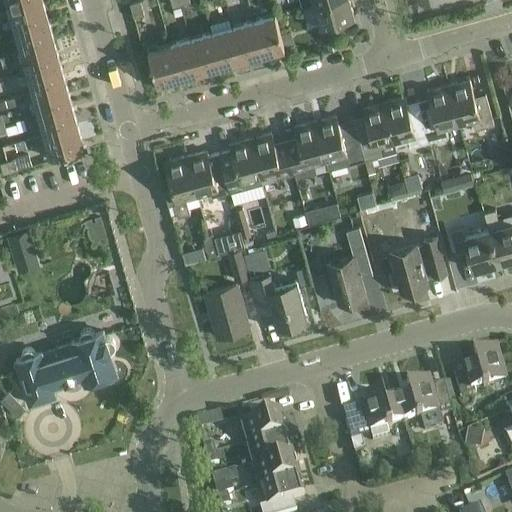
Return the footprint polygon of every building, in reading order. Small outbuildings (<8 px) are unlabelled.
[(42,0),(31,0),(8,6),(14,28),(48,18),(42,0)] [(134,16),(142,13),(138,0),(137,0),(130,2),(134,16)] [(349,0),(321,0),(314,2),(314,4),(303,7),(308,25),(319,21),(320,24),(353,14),(349,0)] [(274,13),(253,19),(263,52),(284,46),(274,13)] [(48,18),(14,28),(20,49),(53,40),(48,18)] [(253,19),(232,25),(241,58),(263,52),(253,19)] [(232,25),(211,31),(220,64),(241,58),(232,25)] [(211,31),(190,37),(199,70),(220,64),(211,31)] [(190,37),(168,43),(178,76),(199,70),(190,37)] [(53,40),(20,49),(26,70),(59,61),(53,40)] [(178,76),(168,43),(147,49),(157,82),(178,76)] [(59,61),(26,70),(32,91),(65,82),(59,61)] [(469,78),(448,84),(458,122),(471,119),(474,129),(493,123),(485,92),(474,96),(469,78)] [(65,82),(32,91),(38,112),(71,103),(65,82)] [(428,96),(417,99),(429,141),(448,136),(445,126),(458,122),(448,84),(426,89),(428,96)] [(404,95),(383,101),(394,140),(407,136),(410,146),(429,141),(417,99),(406,102),(404,95)] [(353,117),(363,155),(364,159),(383,153),(381,143),(394,140),(383,101),(362,107),(364,114),(353,117)] [(71,103),(38,112),(44,134),(77,124),(71,103)] [(336,114),(314,120),(325,158),(338,155),(340,161),(363,155),(353,117),(338,121),(336,114)] [(298,143),(287,146),(295,173),(314,168),(312,162),(325,158),(314,120),(293,126),(298,143)] [(77,124),(44,134),(49,154),(83,145),(77,124)] [(271,132),(250,137),(261,176),(274,172),(275,178),(295,173),(287,146),(276,149),(271,132)] [(233,161),(222,163),(230,191),(249,185),(248,179),(261,176),(250,137),(229,143),(233,161)] [(207,149),(185,155),(196,193),(209,189),(211,196),(230,191),(222,163),(211,166),(207,149)] [(161,180),(166,195),(168,204),(173,203),(176,214),(188,211),(184,196),(196,193),(185,155),(164,160),(169,178),(161,180)] [(0,162),(3,173),(17,169),(14,159),(0,162)] [(483,210),(488,226),(497,261),(511,256),(511,211),(510,212),(511,218),(511,219),(499,223),(494,207),(483,210)] [(29,224),(7,230),(18,268),(40,262),(29,224)] [(359,270),(370,267),(359,225),(346,228),(353,254),(327,262),(338,301),(365,294),(359,270)] [(497,261),(488,226),(464,233),(461,225),(449,229),(455,251),(466,248),(472,268),(497,261)] [(425,275),(445,269),(435,234),(423,238),(424,240),(389,250),(401,289),(427,282),(425,275)] [(234,278),(248,274),(241,247),(227,251),(234,278)] [(276,326),(307,318),(296,278),(273,284),(270,270),(249,276),(258,305),(269,302),(276,326)] [(218,335),(249,326),(236,282),(205,291),(218,335)] [(21,356),(15,358),(29,403),(55,394),(53,386),(82,377),(84,382),(117,372),(110,352),(113,350),(115,347),(115,343),(114,340),(112,338),(108,336),(105,337),(103,330),(94,333),(92,330),(90,328),(86,327),(83,328),(81,331),(79,334),(79,337),(71,340),(71,342),(41,352),(41,350),(35,352),(34,349),(31,347),(27,347),(24,347),(21,350),(20,353),(21,356)] [(474,389),(505,380),(496,347),(473,353),(477,365),(466,368),(465,364),(452,368),(460,398),(475,394),(474,389)] [(410,396),(398,399),(404,420),(438,411),(439,416),(452,412),(444,382),(432,386),(430,378),(407,384),(410,396)] [(362,406),(350,409),(343,411),(351,441),(372,435),(370,430),(404,420),(398,399),(385,403),(382,391),(360,397),(362,406)] [(511,415),(511,394),(499,401),(506,415),(510,412),(511,415)] [(242,422),(248,444),(286,433),(280,411),(242,422)] [(484,432),(468,429),(465,445),(480,448),(484,432)] [(286,433),(248,444),(254,464),(292,453),(286,433)] [(203,445),(205,455),(215,452),(213,442),(203,445)] [(221,451),(215,452),(205,455),(208,465),(224,461),(221,451)] [(292,453),(254,464),(260,485),(298,474),(292,453)] [(298,474),(260,485),(265,505),(260,507),(261,511),(290,511),(296,510),(293,499),(304,496),(298,474)] [(214,486),(217,497),(227,494),(232,492),(230,482),(214,486)] [(227,494),(217,497),(220,507),(230,504),(227,494)]
